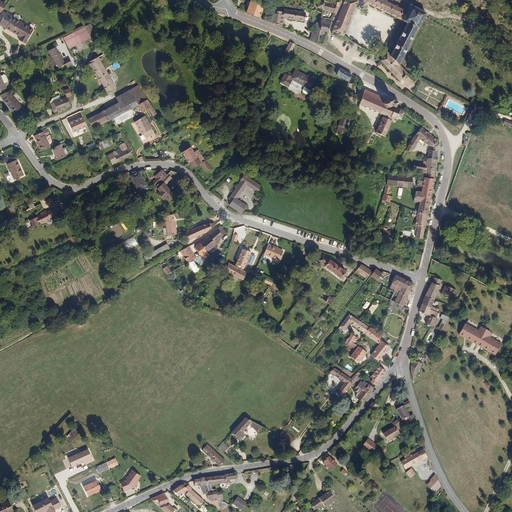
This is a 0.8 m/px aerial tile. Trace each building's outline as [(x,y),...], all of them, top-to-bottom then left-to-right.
[(0,9),(7,15),(8,14),(13,8),(3,0),(0,3),(0,5),(1,6),(0,7),(0,9)] [(365,0),(364,3),(404,21),(409,11),(384,0),(365,0)] [(333,33),(342,39),(356,5),(346,1),(333,33)] [(246,15),(260,20),(265,7),(251,3),(246,15)] [(338,11),(339,11),(339,9),(324,5),(324,6),(319,5),(318,11),(323,12),(323,13),(334,15),(335,12),(338,12),(338,11)] [(410,75),(402,67),(427,14),(426,13),(417,9),(415,7),(412,6),(404,22),(407,25),(404,28),(392,54),(389,52),(383,58),(381,62),(402,82),(410,75)] [(284,21),(304,25),(305,17),(289,13),(285,12),(284,15),(278,14),(278,17),(274,16),(272,25),(278,27),(283,30),(284,21)] [(24,38),(22,42),(28,45),(36,31),(9,15),(2,25),(22,37),(24,38)] [(324,33),(328,34),(331,24),(322,23),(321,28),(320,33),(321,33),(321,38),(323,38),(324,33)] [(92,41),(95,39),(90,28),(86,30),(87,31),(92,41)] [(76,35),(81,46),(92,41),(87,31),(86,30),(76,35)] [(70,51),(81,46),(76,35),(65,40),(70,51)] [(284,55),(287,56),(292,46),(289,45),(284,55)] [(67,68),(72,66),(70,61),(64,64),(60,55),(57,49),(49,53),(52,59),(53,58),(59,70),(65,66),(67,68)] [(118,90),(106,72),(98,59),(90,64),(88,67),(91,71),(93,69),(95,73),(101,81),(109,94),(118,90)] [(337,77),(350,84),(353,77),(342,71),(341,71),(337,77)] [(303,95),(309,98),(317,83),(311,80),(312,77),(311,76),(309,79),(296,72),(292,79),(285,76),(280,85),(289,89),(293,82),(306,88),(303,95)] [(3,78),(2,77),(0,77),(0,94),(9,90),(6,85),(10,83),(7,76),(3,78)] [(140,108),(149,102),(139,88),(131,93),(140,108)] [(62,112),(71,109),(69,100),(72,99),(70,91),(65,93),(67,100),(63,102),(61,97),(54,100),(55,104),(51,105),(52,109),(56,108),(58,112),(58,115),(62,114),(62,112)] [(16,115),(23,109),(13,97),(16,95),(14,92),(11,93),(3,97),(6,101),(5,102),(16,115)] [(116,120),(128,114),(131,112),(138,109),(139,108),(140,108),(131,93),(130,92),(122,97),(125,103),(89,121),(94,131),(116,120)] [(405,116),(403,117),(400,113),(402,112),(401,111),(399,112),(398,111),(400,106),(390,101),(384,98),(383,100),(365,92),(360,106),(364,109),(364,110),(366,111),(366,110),(370,112),(369,113),(371,113),(372,112),(375,114),(374,115),(376,116),(376,115),(380,117),(380,118),(381,119),(382,118),(383,118),(382,121),(391,125),(393,124),(394,126),(395,126),(394,124),(400,123),(400,125),(401,124),(401,123),(404,118),(405,118),(405,116)] [(150,111),(153,109),(149,102),(140,108),(139,108),(143,115),(150,111)] [(155,119),(159,116),(157,114),(153,109),(150,111),(155,119)] [(83,116),(69,122),(74,132),(87,126),(83,116)] [(153,132),(148,125),(149,124),(146,119),(136,125),(143,138),(145,137),(148,141),(154,137),(151,133),(153,132)] [(345,130),(344,130),(348,122),(342,119),(336,132),(344,134),(345,130)] [(376,136),(386,140),(391,125),(382,121),(376,136)] [(503,130),(509,133),(511,127),(506,125),(503,130)] [(439,151),(439,145),(422,132),(414,143),(407,155),(413,157),(420,146),(427,150),(436,151),(439,151)] [(44,153),(52,149),(47,137),(47,138),(45,134),(37,138),(38,142),(39,141),(44,153)] [(107,150),(114,146),(111,140),(103,144),(107,150)] [(119,165),(135,156),(129,146),(128,147),(126,145),(121,147),(123,150),(122,151),(123,153),(120,155),(121,157),(116,159),(119,165)] [(59,158),(66,154),(63,148),(55,151),(59,158)] [(189,165),(198,160),(192,150),(183,155),(189,165)] [(121,157),(120,155),(123,153),(122,151),(110,158),(116,167),(119,165),(116,159),(121,157)] [(430,163),(437,164),(438,155),(435,155),(430,154),(430,163)] [(201,165),(207,161),(204,157),(198,160),(201,165)] [(189,165),(192,170),(201,165),(198,160),(189,165)] [(206,174),(212,169),(207,163),(209,162),(208,160),(207,161),(201,165),(206,174)] [(420,170),(427,171),(428,163),(421,162),(420,170)] [(16,182),(26,178),(19,163),(10,167),(16,182)] [(426,180),(435,181),(437,164),(430,163),(429,171),(427,171),(420,170),(417,170),(414,175),(426,176),(426,180)] [(164,181),(169,177),(165,172),(157,179),(159,181),(154,186),(155,189),(160,184),(161,184),(163,182),(164,181)] [(145,189),(148,187),(141,174),(132,178),(136,185),(140,193),(146,190),(145,189)] [(164,181),(168,185),(174,180),(172,178),(170,176),(169,177),(164,181)] [(256,188),(256,187),(241,176),(237,182),(225,200),(228,202),(226,205),(239,214),(243,207),(234,200),(243,187),(253,193),(256,188)] [(398,190),(406,191),(407,182),(400,180),(398,190)] [(432,191),(434,191),(435,183),(426,181),(425,185),(420,184),(419,190),(424,191),(427,192),(427,194),(428,194),(429,192),(432,193),(432,191)] [(169,202),(176,196),(163,182),(161,184),(160,184),(155,189),(160,194),(158,195),(164,201),(167,199),(169,202)] [(406,191),(414,192),(416,183),(410,182),(407,182),(406,191)] [(383,203),(392,207),(393,202),(388,200),(392,189),(389,188),(388,188),(383,203)] [(423,197),(432,199),(433,193),(434,191),(432,191),(432,193),(429,192),(428,194),(427,194),(427,192),(424,191),(423,197)] [(421,207),(430,209),(431,204),(422,202),(423,197),(418,196),(416,206),(421,207)] [(193,213),(193,212),(190,207),(177,212),(179,217),(188,213),(189,214),(193,213)] [(54,221),(53,221),(64,216),(60,209),(50,214),(47,215),(46,214),(43,215),(44,216),(33,222),(37,229),(54,221)] [(419,218),(428,220),(429,213),(421,211),(419,218)] [(175,232),(172,220),(170,212),(157,215),(158,219),(162,218),(164,226),(160,227),(163,237),(164,237),(165,239),(170,237),(169,233),(175,232)] [(417,242),(424,243),(428,220),(419,218),(415,216),(414,220),(419,221),(417,230),(418,230),(417,235),(419,235),(417,242)] [(188,228),(192,236),(205,230),(213,223),(211,221),(201,222),(188,228)] [(197,242),(205,251),(216,241),(215,238),(223,232),(218,225),(197,242)] [(185,239),(192,236),(188,228),(181,231),(185,239)] [(119,243),(123,252),(138,244),(134,236),(119,243)] [(200,255),(205,251),(197,242),(192,246),(200,255)] [(144,261),(167,248),(164,243),(141,256),(144,261)] [(183,260),(191,255),(185,245),(177,250),(183,260)] [(269,258),(281,263),(285,254),(273,249),(269,258)] [(245,270),(246,270),(253,254),(245,252),(239,267),(241,268),(240,271),(244,273),(245,270)] [(344,282),(349,276),(332,263),(331,264),(326,260),(322,264),(325,266),(324,267),(326,268),(326,267),(327,268),(327,270),(344,282)] [(222,271),(227,274),(231,267),(228,265),(226,264),(222,271)] [(357,271),(367,278),(373,271),(362,264),(357,271)] [(249,276),(248,275),(244,273),(240,271),(237,270),(231,267),(227,274),(246,283),(249,276)] [(376,280),(377,279),(382,273),(376,269),(374,271),(371,275),(376,280)] [(395,303),(404,307),(414,284),(397,275),(395,279),(393,278),(391,283),(392,284),(391,287),(399,291),(396,297),(392,295),(390,301),(391,302),(395,303)] [(427,294),(435,298),(442,281),(435,277),(427,294)] [(452,297),(456,291),(450,288),(446,286),(443,292),(452,297)] [(422,306),(430,309),(435,298),(427,294),(422,306)] [(328,306),(332,309),(337,303),(332,300),(328,306)] [(373,314),(379,304),(374,301),(368,311),(373,314)] [(428,322),(434,325),(439,313),(430,309),(422,306),(420,312),(431,316),(428,322)] [(368,339),(372,333),(351,319),(342,330),(347,333),(352,327),(368,339)] [(419,324),(417,335),(423,336),(426,326),(419,324)] [(503,345),(490,337),(493,333),(483,327),(480,332),(467,324),(461,336),(466,339),(467,338),(468,339),(468,340),(490,352),(490,351),(492,352),(491,353),(497,356),(503,345)] [(384,340),(382,339),(373,332),(372,333),(368,339),(379,346),(384,340)] [(358,345),(357,344),(358,341),(353,338),(351,344),(348,348),(350,350),(353,346),(357,348),(358,345)] [(373,359),(381,365),(392,352),(384,345),(380,350),(373,359)] [(369,357),(367,355),(368,354),(362,349),(361,351),(360,350),(357,348),(355,351),(359,354),(353,361),(362,367),(369,357)] [(414,378),(415,385),(418,380),(425,367),(417,362),(417,363),(413,370),(413,371),(414,376),(414,378)] [(346,367),(343,370),(350,376),(353,374),(346,367)] [(374,382),(380,387),(389,376),(382,371),(374,382)] [(353,384),(352,383),(339,373),(335,378),(350,389),(353,384)] [(366,407),(377,393),(369,387),(368,389),(363,386),(359,390),(358,391),(364,396),(360,402),(364,406),(366,407)] [(412,430),(418,428),(414,415),(411,416),(409,412),(413,411),(413,410),(411,406),(406,409),(407,410),(400,414),(405,425),(406,424),(408,426),(411,425),(412,430)] [(372,412),(377,416),(381,411),(376,407),(372,412)] [(242,443),(248,438),(245,436),(251,430),(261,436),(266,431),(248,422),(234,436),(242,443)] [(390,447),(403,439),(401,436),(405,434),(400,426),(396,428),(398,432),(386,440),(390,447)] [(68,442),(73,446),(86,432),(81,427),(68,442)] [(287,433),(282,439),(290,445),(295,438),(287,433)] [(283,446),(286,443),(281,438),(278,441),(283,446)] [(379,452),(380,451),(370,444),(365,450),(375,458),(379,452)] [(226,455),(232,450),(226,445),(221,450),(226,455)] [(223,470),(229,464),(211,447),(206,452),(211,456),(210,457),(223,470)] [(68,457),(72,466),(82,462),(83,464),(93,460),(88,448),(68,457)] [(404,467),(408,475),(430,463),(427,456),(426,455),(424,456),(423,453),(421,454),(421,453),(415,456),(415,457),(407,462),(408,465),(404,467)] [(110,464),(113,470),(122,466),(119,460),(110,464)] [(337,471),(339,469),(332,462),(326,469),(330,473),(331,472),(334,475),(337,471)] [(103,475),(113,470),(110,464),(100,469),(103,475)] [(139,484),(141,482),(144,478),(136,472),(128,483),(124,485),(128,493),(136,489),(137,490),(141,485),(139,484)] [(409,478),(414,483),(418,479),(413,474),(409,478)] [(238,483),(239,483),(239,477),(228,479),(209,481),(210,489),(213,498),(216,497),(217,505),(219,505),(224,507),(223,498),(219,498),(218,494),(214,495),(214,490),(224,489),(224,492),(225,493),(228,492),(230,491),(230,488),(238,487),(238,483)] [(441,496),(445,492),(440,483),(438,479),(433,484),(432,486),(432,487),(436,491),(441,496)] [(209,489),(210,489),(209,481),(204,482),(204,483),(197,483),(198,485),(194,486),(194,490),(198,491),(200,491),(200,494),(209,493),(209,489)] [(86,489),(91,498),(104,492),(100,483),(86,489)] [(202,511),(213,511),(214,511),(193,493),(194,492),(190,489),(188,490),(185,487),(176,494),(181,499),(189,494),(191,496),(188,499),(202,511)] [(435,503),(441,496),(436,491),(429,498),(435,503)] [(163,510),(172,505),(169,500),(167,496),(154,502),(163,510)] [(320,511),(325,509),(328,511),(337,505),(331,496),(312,509),(314,511),(320,511)] [(2,511),(19,511),(22,511),(17,501),(1,510),(2,511)] [(52,501),(37,509),(38,511),(60,511),(65,510),(61,501),(54,505),(52,501)]
